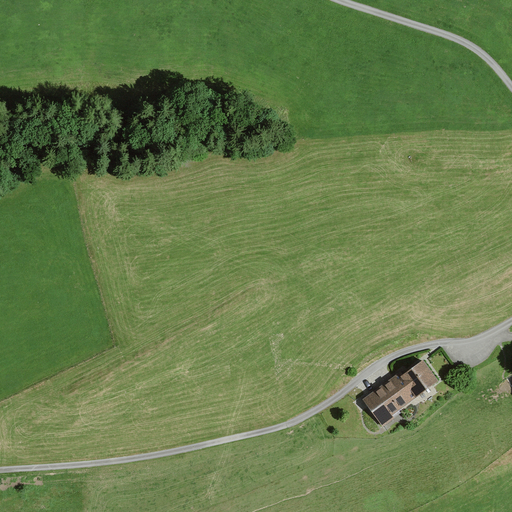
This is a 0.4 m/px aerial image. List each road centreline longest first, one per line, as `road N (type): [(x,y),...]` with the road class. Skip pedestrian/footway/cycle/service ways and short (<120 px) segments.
road 1 (track): [(511,323),(474,343),(398,354),(304,417),(269,430),(131,459),(0,470)]
road 2 (track): [(511,89),(459,39),(337,0)]
